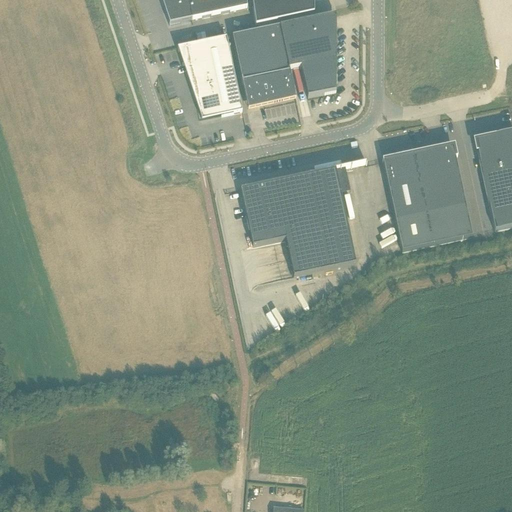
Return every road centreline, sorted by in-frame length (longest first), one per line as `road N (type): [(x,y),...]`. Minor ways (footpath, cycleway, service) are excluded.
road 1 (unclassified): [(168,159),(200,164),(347,133),(365,128),(378,110)]
road 2 (residential): [(168,159),(115,0)]
road 3 (unknown): [(447,106),(478,222)]
